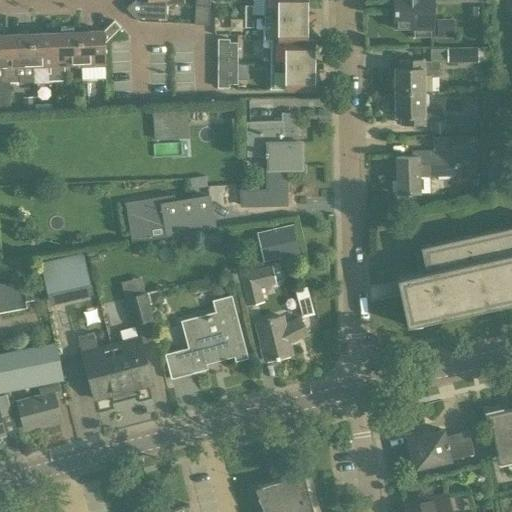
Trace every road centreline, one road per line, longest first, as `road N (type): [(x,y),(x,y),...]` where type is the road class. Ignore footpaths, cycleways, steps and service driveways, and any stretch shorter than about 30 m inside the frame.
road 1 (residential): [(356,387),(347,0)]
road 2 (tertiary): [(356,387),(511,351)]
road 3 (tertiary): [(205,426),(356,387)]
road 4 (tertiary): [(63,467),(205,426)]
road 5 (residential): [(356,387),(375,511)]
